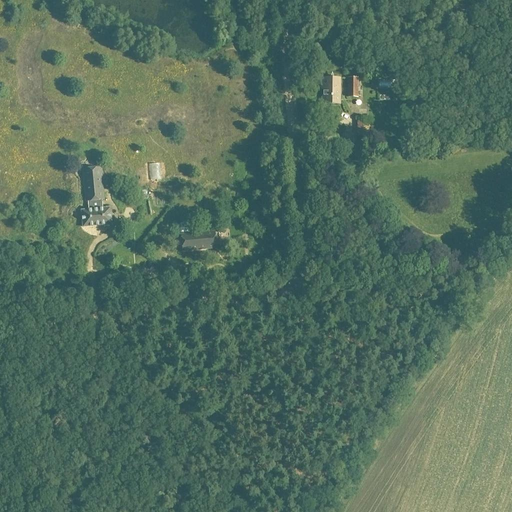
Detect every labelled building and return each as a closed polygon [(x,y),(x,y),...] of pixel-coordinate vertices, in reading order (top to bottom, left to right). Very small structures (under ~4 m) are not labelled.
[(323,85),(323,105),(339,105),(339,79),(322,78),(322,85),(323,85)] [(358,78),(347,78),(347,97),(357,98),(358,78)] [(373,137),(369,136),(368,119),(357,119),(357,120),(358,137),(361,137),(361,144),(373,143),(373,137)] [(100,168),(83,169),(86,201),(88,201),(88,210),(82,211),(82,210),(81,210),(81,211),(83,226),(82,226),(82,227),(84,227),(83,226),(110,224),(111,224),(111,223),(109,209),(110,209),(109,208),(108,208),(102,209),(101,200),(103,199),(100,168)] [(215,248),(214,232),(181,235),(182,251),(215,248)] [(168,287),(167,276),(136,279),(137,290),(168,287)]
